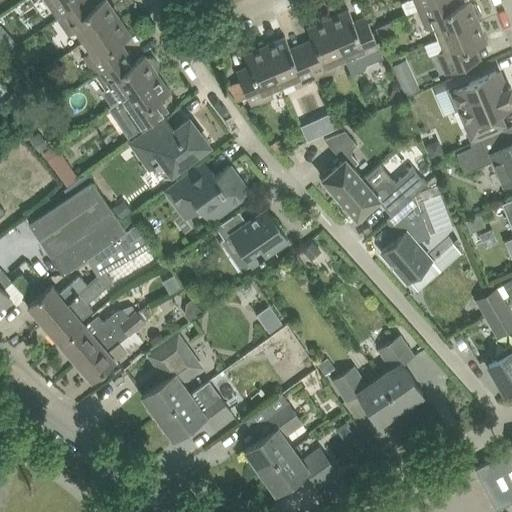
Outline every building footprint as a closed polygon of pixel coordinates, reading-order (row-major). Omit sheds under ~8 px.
[(45,0),(57,17),(81,0),(45,0)] [(107,0),(103,0),(96,5),(92,0),(81,0),(57,17),(69,35),(76,31),(83,41),(119,16),(107,0)] [(415,0),(419,9),(439,0),(415,0)] [(470,0),(458,5),(456,0),(439,0),(419,9),(428,30),(434,27),(439,38),(479,21),(478,18),(480,18),(482,13),(478,4),(473,2),(471,3),(470,0)] [(383,56),(368,22),(366,16),(354,21),(349,9),(328,18),(345,58),(351,73),(364,68),(367,63),(383,56)] [(132,35),(119,16),(83,41),(90,51),(84,56),(96,74),(128,52),(121,42),(132,35)] [(345,58),(328,18),(307,26),(312,38),(301,43),(304,49),(316,79),(337,70),(334,63),(345,58)] [(488,42),(479,21),(439,38),(444,51),(437,54),(446,73),(481,59),(476,47),(488,42)] [(316,79),(304,49),(301,43),(290,47),(285,36),(264,45),(282,85),(294,80),(297,87),(316,79)] [(282,85),(264,45),(244,54),(249,65),(237,70),(241,79),(248,96),(252,106),(273,97),(270,90),(282,85)] [(112,105),(158,73),(157,71),(159,70),(160,65),(154,57),(149,56),(147,57),(145,55),(135,62),(128,52),(96,74),(105,88),(101,91),(112,105)] [(511,93),(509,87),(507,88),(499,69),(468,82),(467,79),(446,88),(455,109),(459,108),(471,138),(505,123),(499,111),(511,105),(511,93)] [(109,107),(129,136),(166,111),(159,100),(171,92),(158,73),(112,105),(109,107)] [(336,115),(313,124),(318,136),(340,126),(336,115)] [(189,118),(174,129),(166,118),(133,142),(152,168),(163,159),(172,171),(209,144),(189,118)] [(364,177),(363,176),(362,177),(352,166),(357,161),(351,154),(351,149),(357,144),(344,129),(324,137),(340,155),(334,161),(337,164),(323,177),(328,183),(326,185),(338,199),(364,177)] [(511,181),(511,141),(509,143),(503,129),(470,142),(472,146),(457,152),(465,172),(494,160),(505,185),(511,181)] [(61,146),(48,154),(65,183),(78,176),(61,146)] [(216,175),(213,171),(206,161),(168,190),(187,216),(200,207),(210,220),(233,203),(249,192),(229,165),(216,175)] [(366,174),(338,199),(350,213),(352,211),(357,217),(378,199),(392,214),(407,201),(428,182),(413,166),(396,181),(380,163),(366,174)] [(88,257),(127,230),(87,172),(64,189),(69,196),(29,223),(65,274),(88,257)] [(382,250),(408,281),(432,260),(416,241),(431,236),(415,194),(387,219),(387,221),(393,216),(405,230),(382,250)] [(511,198),(511,199),(502,203),(511,226),(511,198)] [(239,211),(216,227),(224,238),(230,234),(250,264),(251,264),(288,239),(285,235),(286,231),(281,223),(277,223),(272,216),(267,208),(264,211),(247,222),(239,211)] [(105,273),(155,246),(138,222),(127,230),(88,257),(100,276),(105,273)] [(0,307),(11,298),(17,305),(27,296),(13,281),(0,267),(0,307)] [(44,323),(61,342),(62,343),(77,361),(130,317),(122,308),(116,310),(112,313),(103,321),(97,314),(85,323),(84,322),(81,318),(92,308),(88,303),(98,295),(113,283),(105,273),(100,276),(89,285),(44,323)] [(44,323),(89,285),(81,275),(61,292),(54,284),(29,304),(44,323)] [(511,324),(511,314),(496,287),(477,298),(497,333),(511,324)] [(257,313),(269,331),(282,322),(270,304),(257,313)] [(119,341),(144,319),(137,311),(130,317),(77,361),(83,369),(80,371),(81,372),(82,371),(89,379),(91,377),(92,379),(116,359),(127,350),(119,341)] [(394,368),(380,377),(401,408),(423,393),(402,362),(413,355),(399,334),(380,347),(394,368)] [(159,416),(190,393),(181,381),(199,368),(177,337),(152,355),(168,377),(144,394),(159,416)] [(499,359),(490,364),(504,389),(511,385),(511,344),(496,353),(499,359)] [(321,362),(332,379),(342,372),(331,356),(321,362)] [(401,408),(380,377),(367,386),(353,365),(334,378),(347,399),(358,392),(379,423),(401,408)] [(190,393),(159,416),(174,438),(205,416),(213,427),(221,421),(232,413),(218,392),(212,397),(203,384),(190,393)] [(261,470),(291,447),(283,435),(303,421),(283,392),(262,407),(276,427),(246,449),(261,470)] [(511,444),(511,445),(511,448),(475,468),(496,508),(511,499),(511,444)] [(300,460),(291,447),(261,470),(276,492),(307,471),(314,482),(334,468),(320,447),(300,460)]
